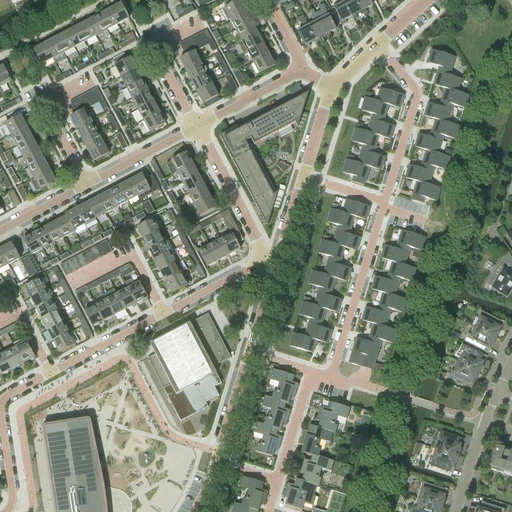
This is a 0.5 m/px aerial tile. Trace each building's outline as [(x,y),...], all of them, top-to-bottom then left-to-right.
[(230,19),(246,11),(240,0),(219,11),(225,22),(230,19)] [(351,17),(344,2),(342,0),(337,0),(339,3),(333,6),(343,25),(346,23),(345,20),(351,17)] [(347,0),(344,2),(351,17),(353,20),(357,17),(355,14),(362,11),(355,0),(347,0)] [(355,0),(362,11),(363,14),(367,12),(365,9),(372,5),(369,0),(355,0)] [(112,4),(107,7),(117,25),(129,19),(120,3),(113,7),(112,4)] [(324,18),(318,21),(325,35),(327,38),(331,36),(329,33),(336,29),(323,5),(319,7),(324,18)] [(107,31),(117,25),(107,7),(103,9),(105,11),(98,15),(107,31)] [(184,11),(186,15),(193,11),(191,7),(184,11)] [(319,38),(325,35),(318,21),(312,10),(308,13),(314,23),(308,26),(315,40),(316,43),(320,41),(319,38)] [(186,15),(184,11),(176,15),(179,19),(186,15)] [(230,19),(236,30),(252,22),(246,11),(230,19)] [(96,37),(107,31),(98,15),(92,18),(90,15),(86,17),(96,37)] [(308,44),(315,40),(308,26),(302,16),(298,18),(304,28),(297,32),(306,49),(310,47),(308,44)] [(85,42),(96,37),(86,17),(82,20),(83,23),(77,26),(85,42)] [(204,19),(208,27),(213,25),(208,17),(204,19)] [(236,30),(242,41),(257,33),(252,22),(236,30)] [(74,48),(85,42),(77,26),(70,30),(69,27),(64,29),(74,48)] [(64,54),(74,48),(64,29),(60,31),(62,34),(55,38),(64,54)] [(201,33),(207,45),(212,42),(206,30),(201,33)] [(216,41),(220,39),(216,31),(212,33),(216,41)] [(195,36),(201,48),(207,45),(201,33),(195,36)] [(242,41),(248,52),(263,43),(257,33),(242,41)] [(190,39),(196,50),(201,48),(195,36),(190,39)] [(134,37),(126,41),(128,46),(136,42),(134,37)] [(53,59),(64,54),(55,38),(48,41),(47,38),(43,40),(53,59)] [(191,53),(194,51),(196,50),(190,39),(185,41),(191,53)] [(220,39),(216,41),(219,48),(224,45),(220,39)] [(53,59),(43,40),(39,43),(40,45),(33,49),(42,65),(53,59)] [(128,46),(126,41),(118,45),(121,50),(128,46)] [(179,44),(185,56),(191,53),(185,41),(179,44)] [(212,42),(207,45),(211,52),(216,50),(212,42)] [(248,52),(253,62),(269,54),(263,43),(248,52)] [(105,53),(107,57),(114,53),(112,49),(105,53)] [(427,64),(439,67),(450,71),(454,57),(431,50),(427,64)] [(200,62),(194,51),(191,53),(185,56),(179,60),(184,71),(200,62)] [(223,55),(227,62),(232,60),(228,52),(223,55)] [(107,57),(105,53),(97,57),(99,61),(107,57)] [(269,54),(253,62),(259,74),(275,65),(269,54)] [(219,66),(224,63),(221,56),(216,59),(219,66)] [(121,77),(137,69),(131,58),(115,66),(121,77)] [(90,60),(83,64),(85,69),(93,65),(90,60)] [(236,66),(232,60),(227,62),(231,69),(236,66)] [(184,71),(190,81),(206,73),(200,62),(184,71)] [(224,63),(219,66),(221,69),(223,73),(228,71),(224,63)] [(85,69),(83,64),(76,68),(78,73),(85,69)] [(0,87),(10,82),(2,66),(0,66),(0,87)] [(434,86),(445,89),(457,92),(461,79),(449,76),(450,71),(439,67),(434,86)] [(121,77),(127,88),(142,80),(137,69),(121,77)] [(233,73),(241,88),(246,85),(238,70),(233,73)] [(62,76),(64,80),(71,76),(69,72),(62,76)] [(190,81),(196,92),(212,84),(206,73),(190,81)] [(95,77),(99,85),(103,82),(99,75),(95,77)] [(229,75),(224,77),(232,92),(237,90),(229,75)] [(64,80),(62,76),(54,80),(56,84),(64,80)] [(127,88),(132,99),(148,91),(142,80),(127,88)] [(212,84),(196,92),(202,104),(218,95),(212,84)] [(91,91),(97,104),(98,103),(103,101),(96,88),(91,91)] [(106,99),(111,96),(107,89),(102,91),(106,99)] [(380,89),(377,101),(388,105),(399,109),(403,96),(380,89)] [(445,89),(440,107),(451,110),(453,105),(464,108),(468,96),(457,92),(445,89)] [(85,94),(92,106),(97,104),(91,91),(85,94)] [(132,99),(138,109),(154,101),(148,91),(132,99)] [(237,126),(219,136),(256,206),(267,227),(272,210),(277,192),(273,195),(245,142),(251,139),(254,145),(295,123),(297,128),(302,113),(303,110),(308,93),(281,108),(243,128),(244,129),(239,131),(237,126)] [(80,97),(86,109),(92,106),(85,94),(80,97)] [(111,96),(106,99),(110,106),(115,103),(111,96)] [(85,110),(86,109),(80,97),(75,99),(81,112),(85,110)] [(384,118),(388,105),(377,101),(364,97),(360,111),(372,114),(384,118)] [(76,115),(81,112),(75,99),(69,102),(76,115)] [(8,104),(10,109),(18,104),(15,100),(8,104)] [(106,108),(103,101),(98,103),(102,111),(106,108)] [(138,109),(144,120),(159,112),(154,101),(138,109)] [(447,123),(451,110),(440,107),(428,103),(424,117),(435,120),(447,123)] [(10,109),(8,104),(0,108),(3,112),(10,109)] [(91,121),(85,110),(81,112),(76,115),(69,118),(75,129),(91,121)] [(118,120),(123,118),(119,111),(114,113),(118,120)] [(159,112),(144,120),(150,131),(165,123),(159,112)] [(372,114),(367,132),(378,136),(390,140),(392,132),(394,127),(383,123),(384,118),(372,114)] [(11,136),(27,127),(21,116),(5,125),(11,136)] [(109,125),(114,123),(110,116),(105,118),(109,125)] [(123,118),(118,120),(122,128),(127,125),(123,118)] [(435,120),(430,138),(442,142),(444,136),(455,139),(459,127),(447,123),(435,120)] [(97,132),(91,121),(75,129),(81,140),(97,132)] [(114,123),(109,125),(113,132),(117,130),(114,123)] [(32,138),(27,127),(11,136),(16,147),(32,138)] [(129,128),(123,131),(131,146),(136,143),(129,128)] [(374,149),(378,136),(367,132),(355,129),(351,142),(363,146),(374,149)] [(81,140),(87,150),(102,142),(97,132),(81,140)] [(120,133),(115,136),(122,151),(128,148),(120,133)] [(415,148),(426,151),(438,154),(442,142),(430,138),(419,135),(415,148)] [(16,147),(22,157),(38,149),(32,138),(16,147)] [(102,142),(87,150),(93,162),(108,154),(102,142)] [(363,146),(358,163),(368,167),(380,171),(384,157),(373,154),(374,149),(363,146)] [(22,157),(28,168),(44,159),(38,149),(22,157)] [(426,151),(421,169),(433,172),(434,167),(445,170),(449,157),(438,154),(426,151)] [(177,172),(193,164),(187,153),(171,161),(165,164),(171,175),(177,172)] [(28,168),(34,179),(50,170),(44,159),(28,168)] [(365,179),(368,167),(358,163),(346,160),(342,173),(353,176),(352,182),(363,186),(365,179)] [(177,172),(183,183),(198,175),(193,164),(177,172)] [(429,185),(433,172),(421,169),(409,165),(405,178),(417,182),(429,185)] [(10,178),(15,175),(11,167),(6,170),(10,178)] [(50,170),(34,179),(40,190),(56,181),(50,170)] [(155,173),(160,182),(164,180),(159,171),(155,173)] [(152,176),(144,180),(141,174),(129,180),(138,195),(140,200),(159,189),(152,176)] [(15,175),(10,178),(14,185),(19,182),(15,175)] [(183,183),(189,194),(204,185),(198,175),(183,183)] [(6,180),(1,182),(6,190),(10,187),(6,180)] [(129,180),(119,186),(127,201),(138,195),(129,180)] [(440,188),(429,185),(417,182),(416,185),(411,200),(422,204),(424,198),(436,202),(440,188)] [(16,188),(23,203),(29,200),(21,185),(16,188)] [(189,194),(194,204),(210,196),(204,185),(189,194)] [(119,186),(108,191),(116,207),(127,201),(119,186)] [(12,190),(7,193),(15,208),(20,205),(12,190)] [(108,191),(97,197),(105,213),(116,207),(108,191)] [(210,196),(194,204),(200,216),(216,207),(210,196)] [(97,197),(86,203),(95,218),(105,213),(97,197)] [(342,213),(353,217),(365,220),(367,213),(369,207),(346,200),(342,213)] [(86,203),(76,208),(84,224),(95,218),(86,203)] [(76,208),(65,214),(73,230),(84,224),(76,208)] [(348,235),(353,217),(342,213),(336,211),(331,209),(327,222),(339,226),(337,231),(348,235)] [(220,214),(229,231),(225,234),(227,237),(220,240),(228,255),(239,249),(236,243),(243,239),(227,210),(220,214)] [(73,230),(65,214),(64,214),(65,216),(55,222),(63,237),(74,232),(73,230)] [(124,222),(126,227),(134,223),(132,218),(124,222)] [(152,220),(137,228),(142,239),(158,231),(152,220)] [(55,222),(44,227),(53,243),(63,237),(55,222)] [(113,228),(115,233),(123,228),(121,224),(113,228)] [(44,227),(34,233),(42,249),(53,243),(44,227)] [(158,231),(142,239),(148,250),(163,242),(158,231)] [(360,238),(348,235),(337,231),(333,244),(344,247),(356,251),(360,238)] [(398,243),(410,247),(420,250),(424,238),(402,231),(398,243)] [(42,249),(34,233),(22,239),(30,253),(24,255),(34,274),(39,272),(30,255),(42,249)] [(218,261),(228,255),(220,240),(218,236),(213,238),(215,243),(210,246),(218,261)] [(339,266),(344,247),(333,244),(321,240),(317,253),(329,257),(327,262),(339,266)] [(106,241),(101,244),(107,255),(112,252),(106,241)] [(163,242),(148,250),(154,261),(169,253),(163,242)] [(11,243),(0,248),(0,250),(7,264),(19,258),(11,243)] [(404,265),(410,247),(398,243),(396,249),(385,245),(381,258),(393,262),(404,265)] [(96,246),(102,258),(107,255),(101,244),(96,246)] [(91,249),(97,260),(102,258),(96,246),(91,249)] [(218,261),(210,246),(198,252),(207,267),(218,261)] [(85,252),(91,263),(97,260),(91,249),(85,252)] [(59,256),(61,260),(69,256),(67,252),(59,256)] [(80,254),(86,266),(91,263),(85,252),(80,254)] [(169,253),(154,261),(159,272),(175,264),(169,253)] [(511,260),(508,253),(504,255),(498,264),(504,268),(498,278),(492,274),(487,284),(492,287),(491,288),(507,298),(511,289),(511,260)] [(75,257),(81,268),(86,266),(80,254),(75,257)] [(29,277),(34,274),(24,255),(19,258),(29,277)] [(70,260),(76,271),(81,268),(75,257),(70,260)] [(65,262),(71,274),(76,271),(70,260),(65,262)] [(485,267),(492,271),(496,264),(488,260),(485,267)] [(71,274),(65,262),(60,265),(65,276),(71,274)] [(175,264),(159,272),(165,282),(180,274),(184,273),(178,262),(175,264)] [(350,269),(339,266),(327,262),(324,275),(334,278),(346,282),(350,269)] [(393,262),(388,274),(400,278),(411,282),(415,268),(404,265),(393,262)] [(118,270),(120,274),(131,269),(129,264),(118,270)] [(198,275),(203,273),(199,265),(194,267),(198,275)] [(59,283),(63,281),(57,270),(53,272),(59,283)] [(107,275),(109,280),(120,274),(118,270),(107,275)] [(329,297),(334,278),(324,275),(312,271),(308,284),(320,287),(318,293),(329,297)] [(180,274),(165,282),(171,294),(186,286),(190,284),(189,280),(183,280),(180,274)] [(375,277),(371,289),(371,290),(382,293),(383,292),(394,296),(400,278),(388,274),(387,280),(375,277)] [(96,281),(99,286),(109,280),(107,275),(96,281)] [(30,299),(47,289),(45,284),(42,285),(39,280),(24,288),(30,299)] [(5,285),(7,289),(15,285),(13,281),(5,285)] [(63,281),(59,283),(65,294),(69,292),(63,281)] [(85,287),(88,291),(99,286),(96,281),(85,287)] [(128,289),(136,305),(147,299),(139,283),(128,289)] [(88,291),(85,287),(74,293),(76,297),(88,291)] [(48,289),(47,289),(30,299),(35,309),(51,301),(45,291),(48,289)] [(128,289),(117,295),(125,310),(136,305),(128,289)] [(69,292),(65,294),(70,305),(75,302),(69,292)] [(379,306),(391,309),(401,312),(405,299),(394,296),(383,292),(382,293),(379,306)] [(341,300),(329,297),(318,293),(314,306),(325,309),(337,313),(341,300)] [(117,295),(106,301),(114,316),(125,310),(117,295)] [(35,309),(41,320),(56,312),(51,301),(35,309)] [(106,301),(95,306),(104,322),(114,316),(106,301)] [(75,302),(70,305),(76,315),(80,313),(75,302)] [(320,327),(325,309),(314,306),(302,302),(299,315),(310,318),(309,324),(320,327)] [(92,328),(104,322),(95,306),(84,312),(92,328)] [(385,327),(391,309),(379,306),(377,311),(365,308),(364,311),(362,321),(373,324),(373,323),(385,327)] [(480,320),(476,328),(495,338),(499,331),(498,331),(499,328),(498,328),(501,322),(480,311),(477,318),(480,320)] [(41,320),(47,331),(62,323),(56,312),(41,320)] [(80,313),(76,315),(82,326),(80,327),(86,324),(80,313)] [(147,358),(163,389),(171,385),(176,395),(216,374),(212,367),(230,358),(230,357),(219,336),(207,314),(149,344),(155,354),(147,358)] [(5,329),(7,334),(18,328),(16,323),(5,329)] [(47,331),(52,342),(68,334),(62,323),(47,331)] [(369,336),(381,340),(392,343),(396,330),(385,327),(373,323),(373,324),(369,336)] [(86,324),(80,327),(86,339),(92,335),(86,324)] [(309,324),(305,337),(316,341),(327,344),(331,331),(320,327),(309,324)] [(492,346),(495,338),(476,328),(473,326),(465,342),(485,353),(488,347),(489,348),(491,345),(492,346)] [(316,341),(305,337),(293,333),(289,346),(312,353),(316,341)] [(68,334),(52,342),(58,353),(74,345),(68,334)] [(352,352),(375,359),(381,340),(369,336),(368,342),(356,339),(355,342),(352,352)] [(26,343),(15,348),(23,364),(34,358),(26,343)] [(459,364),(478,373),(482,366),(481,365),(482,363),(481,362),(484,356),(463,346),(459,353),(463,355),(459,364)] [(15,348),(4,354),(13,370),(23,364),(15,348)] [(350,358),(362,361),(363,356),(352,352),(350,358)] [(4,354),(0,356),(0,372),(2,375),(13,370),(4,354)] [(361,367),(366,368),(369,358),(363,356),(362,361),(360,367),(361,367)] [(360,367),(362,361),(350,358),(349,363),(360,367)] [(366,368),(371,370),(375,359),(369,358),(366,368)] [(478,373),(459,364),(454,372),(451,371),(448,378),(469,388),(472,382),(473,383),(474,380),(475,380),(478,373)] [(270,399),(285,403),(288,404),(292,390),(290,389),(294,376),(272,370),(269,380),(278,383),(276,392),(273,391),(270,399)] [(171,385),(163,389),(180,422),(207,408),(205,403),(218,396),(213,387),(221,383),(216,374),(176,395),(171,385)] [(262,425),(277,430),(280,431),(284,417),(281,416),(285,403),(270,399),(264,397),(261,407),(270,410),(268,419),(265,418),(262,425)] [(317,428),(333,433),(335,434),(337,426),(335,425),(337,416),(347,419),(350,409),(328,402),(324,415),(322,414),(317,428)] [(102,511),(89,420),(42,427),(55,511),(102,511)] [(277,430),(262,425),(256,423),(253,433),(262,436),(260,445),(257,444),(255,452),(272,457),(276,443),(273,442),(277,430)] [(308,436),(307,439),(305,438),(301,452),(312,456),(318,458),(320,450),(318,449),(320,440),(330,442),(333,433),(317,428),(309,426),(306,435),(308,436)] [(436,450),(457,456),(460,448),(458,448),(459,445),(458,445),(460,439),(438,432),(433,448),(436,450)] [(500,472),(507,449),(501,447),(501,448),(496,447),(489,469),(500,472)] [(500,472),(510,476),(511,469),(511,450),(507,449),(500,472)] [(457,456),(436,450),(433,458),(430,457),(427,465),(450,472),(452,466),(453,466),(454,463),(455,463),(457,456)] [(334,462),(318,458),(312,456),(308,469),(305,468),(301,481),(317,486),(318,487),(321,479),(318,478),(321,469),(331,472),(334,462)] [(241,505),(255,510),(258,511),(262,498),(259,497),(263,483),(242,477),(239,487),(248,490),(246,499),(243,498),(241,505)] [(314,496),(317,486),(301,481),(295,479),(291,492),(289,491),(284,505),(302,511),(304,504),(313,506),(316,497),(314,496)] [(417,498),(441,506),(444,499),(443,498),(443,495),(442,495),(444,489),(422,482),(417,498)] [(439,511),(441,506),(417,498),(412,511),(439,511)] [(475,511),(503,511),(504,509),(482,502),(480,508),(479,508),(478,511),(476,511),(475,511)] [(254,511),(255,510),(241,505),(234,503),(231,511),(254,511)]
